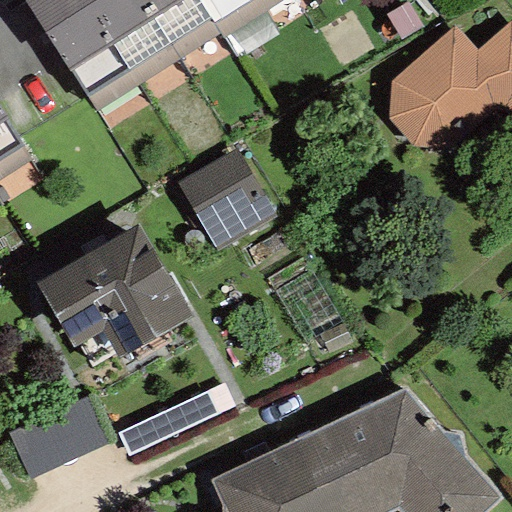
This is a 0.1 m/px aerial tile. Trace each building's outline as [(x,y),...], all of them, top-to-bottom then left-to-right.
[(82,0),(22,0),(85,99),(128,72),(82,0)] [(138,0),(82,0),(128,72),(168,46),(138,0)] [(138,0),(168,46),(211,19),(198,0),(138,0)] [(198,0),(211,19),(215,26),(255,0),(198,0)] [(405,3),(384,15),(398,40),(419,28),(405,3)] [(454,27),(389,82),(386,119),(413,148),(450,147),(500,111),(511,124),(511,22),(510,20),(476,50),(454,27)] [(0,108),(0,159),(23,145),(0,108)] [(235,149),(176,183),(215,252),(274,218),(235,149)] [(137,224),(35,283),(73,349),(102,332),(118,358),(190,317),(175,290),(137,224)] [(222,385),(116,433),(127,457),(233,409),(222,385)] [(391,511),(395,511),(396,511),(484,511),(500,498),(404,389),(209,479),(223,511),(391,511)] [(86,399),(7,433),(28,480),(107,446),(86,399)]
